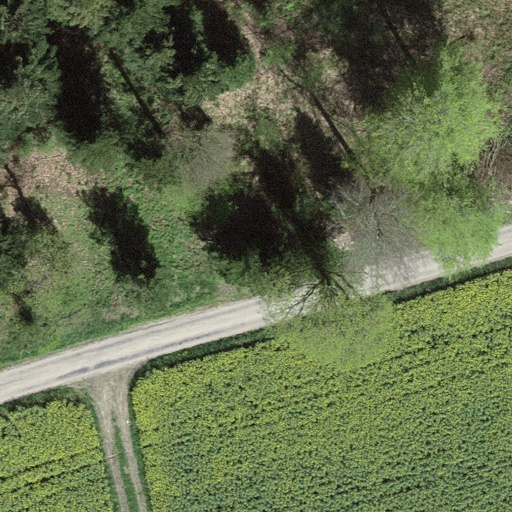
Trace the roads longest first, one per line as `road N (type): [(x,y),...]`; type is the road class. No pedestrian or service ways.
road 1 (unclassified): [(0,390),(511,238)]
road 2 (track): [(152,511),(123,354)]
